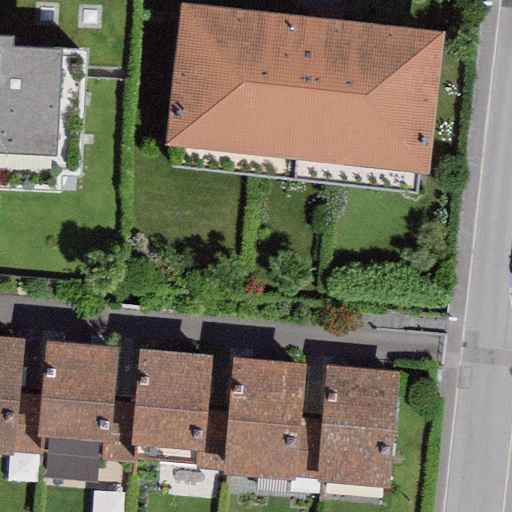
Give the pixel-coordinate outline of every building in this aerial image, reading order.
[(430,43),(171,12),(154,154),(413,185),(430,43)] [(78,58),(0,54),(0,196),(72,200),(78,58)] [(25,345),(0,343),(0,454),(16,456),(25,345)] [(115,353),(25,345),(16,456),(106,464),(115,353)] [(205,360),(115,353),(106,464),(196,471),(205,360)] [(295,368),(205,360),(196,471),(286,478),(295,368)] [(385,375),(295,368),(286,478),(376,486),(385,375)]
